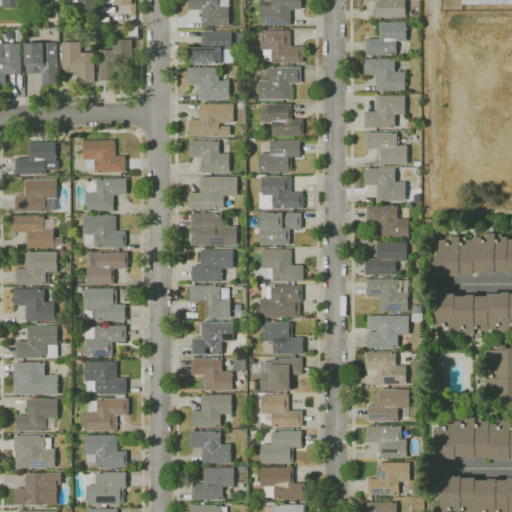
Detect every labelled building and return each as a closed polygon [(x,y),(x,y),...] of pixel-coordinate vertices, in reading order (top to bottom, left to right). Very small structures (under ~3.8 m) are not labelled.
[(96,0),(96,10),(79,10),(79,2),(67,2),(67,0),(96,0)] [(230,0),(230,7),(229,7),(229,25),(202,25),(202,9),(189,9),(189,0),(230,0)] [(292,25),(261,25),(261,0),(302,0),(302,9),(291,9),(292,25)] [(406,0),(406,17),(375,17),(375,1),(364,1),(364,0),(406,0)] [(397,54),(366,55),(366,38),(380,38),(380,22),(407,22),(407,41),(397,41),(397,54)] [(303,62),(272,62),(272,61),(264,61),(264,49),(262,49),(262,30),(291,30),(291,46),(303,46),(303,62)] [(222,63),(190,63),(190,47),(202,47),(202,32),(233,31),(233,50),(222,50),(222,63)] [(118,80),(101,80),(100,49),(114,49),(113,39),(132,39),(133,63),(117,63),(118,80)] [(79,82),(79,72),(63,73),(62,42),(82,41),(82,53),(95,53),(95,82),(79,82)] [(0,43),(21,43),(22,73),(6,74),(6,85),(0,85),(0,43)] [(43,85),(43,73),(27,73),(26,44),(58,43),(59,84),(43,85)] [(406,91),(376,91),(376,75),(365,75),(365,58),(395,58),(395,72),(406,72),(406,91)] [(259,99),(259,80),(271,80),(271,67),(301,67),(301,83),(291,83),(291,99),(259,99)] [(230,100),(201,100),(201,84),(189,84),(189,68),(220,68),(220,81),(230,81),(230,100)] [(364,128),(364,111),(377,111),(377,95),(406,95),(406,114),(396,114),(396,128),(364,128)] [(304,135),(273,136),(273,122),(261,122),(261,103),(292,103),(292,119),(303,119),(304,135)] [(231,136),(190,135),(190,119),(200,119),(201,104),(231,104),(231,123),(220,123),(220,126),(231,126),(231,136)] [(246,124),(238,124),(238,109),(246,109),(246,124)] [(381,164),(381,148),(367,148),(367,132),(397,132),(397,137),(399,137),(399,142),(397,142),(397,145),(407,145),(408,164),(381,164)] [(96,173),(95,168),(89,169),(88,168),(86,166),(86,165),(85,163),(86,160),(84,160),(84,141),(116,140),(116,156),(126,156),(127,172),(96,173)] [(230,172),(203,173),(203,157),(190,157),(190,140),(220,140),(220,153),(230,153),(230,172)] [(292,172),(260,173),(260,153),(271,153),(271,140),(301,140),(301,156),(292,157),(292,172)] [(56,170),(47,170),(47,174),(16,175),(16,158),(30,158),(29,142),(56,141),(57,159),(59,161),(60,167),(56,170)] [(406,201),(377,201),(377,185),(365,185),(365,169),(396,169),(396,182),(406,182),(406,201)] [(224,209),(189,209),(189,192),(201,192),(201,176),(238,176),(238,196),(225,196),(224,209)] [(303,208),(259,208),(259,192),(263,192),(263,176),(291,176),(291,192),(303,192),(303,208)] [(115,211),(87,211),(87,192),(88,192),(88,190),(88,188),(88,186),(89,185),(89,183),(91,182),(93,180),(95,180),(96,180),(97,180),(97,179),(127,178),(127,195),(114,195),(115,211)] [(47,211),(17,212),(17,195),(25,195),(25,192),(23,192),(23,189),(25,189),(25,179),(57,179),(58,198),(57,198),(57,210),(47,210),(47,211)] [(409,238),(377,238),(377,221),(368,222),(368,205),(398,205),(398,210),(401,210),(401,216),(398,216),(398,218),(409,218),(409,238)] [(237,245),(191,245),(191,226),(192,226),(192,213),(222,213),(222,226),(237,226),(237,245)] [(290,244),(260,244),(260,229),(262,229),(262,213),(302,213),(302,229),(290,229),(290,244)] [(127,247),(95,247),(95,246),(84,246),(84,215),(117,215),(116,231),(127,231),(127,247)] [(55,248),(28,248),(28,232),(14,232),(14,216),(45,216),(45,219),(54,219),(55,229),(55,238),(63,238),(63,244),(55,244),(55,248)] [(462,276),(453,276),(453,274),(436,274),(436,267),(434,267),(434,261),(436,261),(436,254),(441,254),(441,240),(447,240),(447,238),(453,238),(453,236),(461,236),(461,238),(467,238),(467,240),(475,240),(475,237),(482,237),(482,235),(488,235),(488,233),(497,233),(497,235),(502,235),(502,237),(509,237),(509,240),(511,240),(511,274),(507,274),(507,272),(497,272),(497,274),(488,274),(488,272),(475,272),(475,274),(462,274),(462,276)] [(397,274),(365,274),(365,258),(377,258),(377,243),(408,242),(408,261),(397,261),(397,274)] [(193,281),(193,264),(201,264),(201,249),(234,249),(234,269),(223,269),(223,281),(193,281)] [(304,281),(273,281),(273,280),(264,280),(264,268),(263,268),(263,249),(292,249),(292,265),(304,265),(304,281)] [(47,284),(16,285),(16,268),(26,268),(26,253),(58,252),(58,263),(59,263),(59,267),(58,267),(58,274),(51,274),(51,284),(47,284)] [(114,284),(88,284),(88,252),(129,252),(128,268),(115,268),(114,284)] [(72,273),(63,271),(63,266),(71,263),(72,273)] [(408,311),(379,312),(379,295),(368,295),(368,279),(398,278),(398,280),(409,280),(409,286),(408,286),(408,311)] [(301,317),(261,317),(261,306),(260,306),(260,302),(261,302),(261,299),(267,299),(267,287),(271,287),(271,285),(302,285),(302,301),(301,301),(301,317)] [(231,318),(203,318),(203,302),(191,302),(191,286),(221,286),(221,287),(230,287),(230,298),(231,298),(231,318)] [(126,321),(96,321),(96,319),(85,320),(85,289),(114,288),(114,290),(117,290),(118,304),(126,304),(126,306),(127,306),(127,319),(126,319),(126,321)] [(55,321),(27,321),(26,306),(14,306),(14,289),(45,289),(45,302),(55,302),(55,321)] [(476,334),(468,334),(468,329),(463,329),(463,332),(456,332),(456,329),(450,329),(450,331),(441,331),(441,326),(440,326),(440,321),(438,321),(438,317),(435,317),(435,311),(438,311),(438,294),(456,294),(456,296),(467,296),(467,295),(476,295),(476,296),(488,296),(488,293),(503,293),(503,292),(511,292),(511,293),(511,330),(511,332),(503,332),(503,331),(497,331),(497,328),(490,328),(490,331),(482,331),(482,333),(476,333),(476,334)] [(412,321),(412,313),(423,313),(423,321),(412,321)] [(398,348),(368,348),(367,332),(378,331),(378,329),(368,329),(368,316),(410,315),(410,334),(398,334),(398,348)] [(304,354),(274,354),(274,341),(263,341),(263,322),(271,322),(271,321),(277,321),(277,322),(290,322),(290,324),(293,324),(293,338),(304,338),(304,354)] [(223,354),(192,354),(192,338),(201,338),(201,322),(234,322),(234,341),(223,341),(223,354)] [(113,357),(86,358),(86,339),(85,339),(85,327),(96,327),(96,326),(127,325),(127,342),(113,342),(113,357)] [(16,357),(16,342),(28,342),(28,326),(58,326),(58,357),(16,357)] [(511,404),(504,404),(504,402),(491,402),(491,399),(490,399),(490,392),(491,392),(491,387),(487,387),(487,379),(488,379),(488,372),(493,372),(493,359),(488,359),(488,351),(492,351),(492,349),(497,349),(497,348),(501,348),(501,345),(507,345),(507,348),(511,348),(511,404)] [(407,384),(378,384),(378,369),(366,369),(366,353),(397,352),(397,365),(407,365),(407,384)] [(234,390),(204,391),(204,375),(192,375),(192,359),(223,358),(223,372),(234,371),(234,390)] [(246,371),(234,371),(234,358),(246,358),(246,371)] [(293,391),(260,390),(260,371),(262,371),(262,361),(272,361),(272,358),(303,358),(303,375),(293,375),(293,391)] [(59,394),(15,395),(15,378),(14,362),(46,362),(46,375),(59,375),(59,394)] [(127,394),(97,394),(97,391),(87,391),(87,381),(85,381),(85,362),(118,362),(118,378),(127,378),(127,394)] [(399,421),(369,421),(369,405),(378,405),(378,391),(380,391),(380,389),(410,389),(410,408),(399,408),(399,421)] [(222,427),(192,427),(192,411),(202,410),(202,395),(232,395),(232,414),(221,414),(222,427)] [(303,427),(272,427),(272,426),(260,426),(260,413),(262,413),(262,395),(289,395),(289,410),(303,410),(303,427)] [(117,431),(88,431),(88,401),(98,401),(98,399),(129,398),(129,415),(117,415),(117,431)] [(48,432),(17,432),(17,415),(28,415),(28,399),(59,399),(59,418),(55,418),(55,428),(47,428),(48,432)] [(511,460),(504,460),(504,459),(489,459),(489,456),(477,456),(477,458),(468,458),(468,456),(457,456),(457,458),(440,458),(440,455),(437,455),(437,441),(436,441),(436,434),(438,434),(438,431),(440,431),(440,426),(441,426),(441,421),(452,421),(452,424),(456,424),(456,421),(463,421),(463,424),(468,423),(468,418),(477,418),(477,419),(483,419),(483,421),(491,421),(491,424),(498,424),(498,422),(503,422),(503,421),(511,421),(511,460)] [(408,458),(380,458),(380,442),(366,442),(366,426),(402,426),(402,439),(408,439),(408,458)] [(232,463),(202,463),(202,448),(191,448),(191,431),(222,431),(222,444),(232,444),(232,463)] [(294,463),(261,463),(261,444),(272,444),(272,431),(302,431),(302,447),(294,447),(294,463)] [(127,467),(97,467),(97,462),(87,462),(87,455),(85,455),(85,435),(118,435),(118,451),(127,451),(127,467)] [(56,468),(16,468),(16,452),(15,452),(15,436),(45,436),(46,438),(52,438),(52,449),(56,449),(56,468)] [(399,495),(369,495),(369,478),(378,478),(378,463),(411,463),(411,482),(399,482),(399,495)] [(192,499),(192,483),(204,483),(204,467),(234,467),(234,487),(223,487),(223,499),(192,499)] [(305,499),(274,499),(274,497),(264,497),(264,486),(261,486),(261,467),(293,467),(293,483),(305,483),(305,499)] [(27,483),(25,481),(25,477),(27,476),(27,473),(62,472),(62,484),(58,484),(58,505),(15,505),(15,489),(27,489),(27,483)] [(107,507),(102,507),(102,505),(87,505),(87,485),(97,485),(96,472),(126,472),(126,473),(128,473),(128,487),(127,487),(127,488),(124,488),(124,503),(121,503),(121,504),(107,505),(107,507)] [(441,511),(441,504),(437,504),(437,478),(454,478),(454,476),(463,476),(463,478),(476,478),(476,481),(490,481),(490,479),(498,479),(498,480),(509,480),(509,478),(511,478),(511,511),(441,511)] [(368,511),(368,502),(397,502),(397,511),(368,511)]
